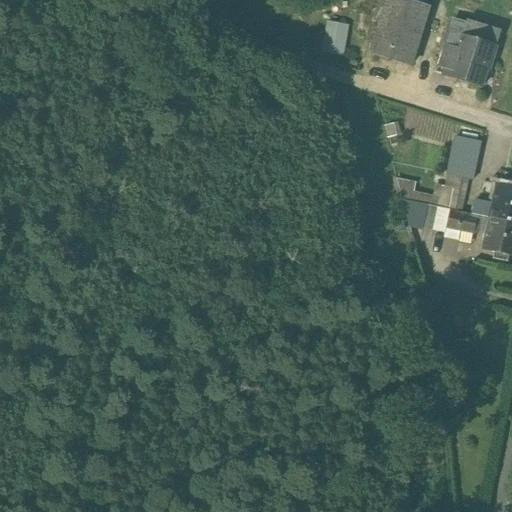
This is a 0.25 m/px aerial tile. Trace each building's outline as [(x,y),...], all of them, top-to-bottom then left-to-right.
[(375,0),(361,50),(412,65),(430,5),(412,0),(375,0)] [(490,87),(507,29),(470,19),(463,43),(449,39),(439,73),(490,87)] [(482,143),(455,137),(448,174),(474,180),(482,143)] [(511,187),(497,185),(493,205),(490,218),(511,222),(511,187)] [(493,205),(476,201),(473,215),(490,219),(490,218),(493,205)] [(447,227),(450,212),(415,206),(411,220),(447,227)] [(477,218),(450,212),(447,227),(474,233),(477,218)] [(511,222),(490,218),(490,219),(483,251),(495,253),(509,256),(511,257),(511,222)] [(434,232),(414,228),(412,239),(432,242),(434,232)] [(509,256),(495,253),(493,259),(508,262),(509,256)]
